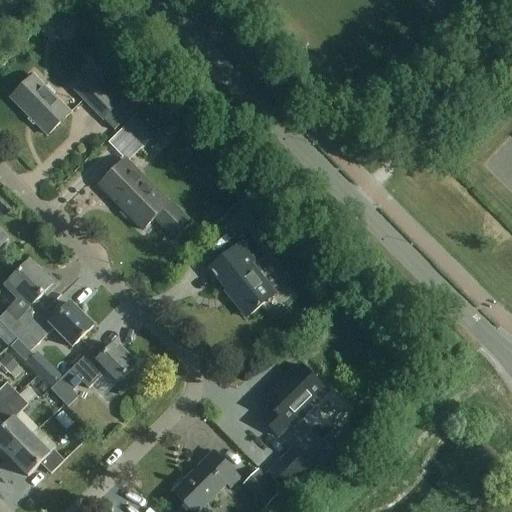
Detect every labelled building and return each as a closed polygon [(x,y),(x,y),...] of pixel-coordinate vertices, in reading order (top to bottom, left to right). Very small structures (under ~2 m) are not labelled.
[(107,95),(87,75),(72,90),(105,123),(127,102),(113,88),(107,95)] [(48,135),(70,113),(34,76),(11,98),(48,135)] [(126,130),(145,149),(170,124),(150,105),(126,130)] [(68,132),(76,141),(91,127),(83,119),(68,132)] [(189,223),(169,204),(125,160),(98,186),(143,231),(153,220),(173,239),(189,223)] [(249,204),(236,213),(245,224),(259,213),(250,203),(249,204)] [(248,239),(210,269),(228,291),(226,293),(247,319),(276,295),(252,266),(263,257),(248,239)] [(17,339),(45,311),(36,301),(52,285),(29,263),(7,284),(20,297),(7,310),(0,317),(0,322),(1,324),(17,339)] [(45,311),(17,339),(30,352),(40,342),(53,329),(72,348),(93,326),(71,305),(55,320),(45,311)] [(30,352),(17,339),(1,324),(0,325),(0,335),(25,360),(31,354),(30,352)] [(112,347),(100,359),(93,352),(73,372),(90,390),(107,373),(117,383),(137,364),(121,348),(117,352),(112,347)] [(8,357),(0,364),(0,366),(10,377),(18,369),(19,369),(8,357)] [(271,410),(261,420),(278,437),(312,403),(315,407),(328,394),(300,366),(289,378),(287,376),(262,400),(271,410)] [(74,392),(63,381),(53,391),(64,402),(74,392)] [(0,412),(18,395),(7,383),(0,390),(0,412)] [(0,448),(10,459),(39,430),(23,414),(30,406),(36,400),(28,391),(22,398),(18,395),(0,412),(0,423),(4,428),(0,431),(0,448)] [(39,430),(10,459),(28,478),(41,465),(51,475),(65,462),(55,452),(58,449),(39,430)] [(230,489),(240,478),(214,452),(173,493),(191,511),(200,511),(227,486),(230,489)] [(269,477),(284,493),(310,467),(295,452),(269,477)] [(267,510),(283,495),(260,472),(244,487),(267,510)]
